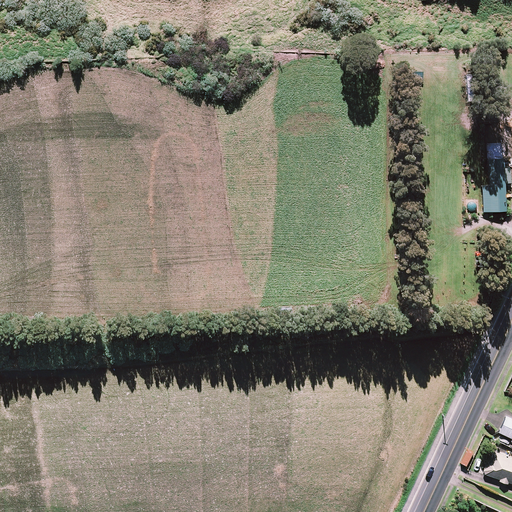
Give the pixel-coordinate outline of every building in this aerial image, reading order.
[(497,141),(496,153),(511,154),(511,143),(497,141)] [(503,173),(511,173),(510,156),(503,157),(503,173)] [(511,173),(503,173),(504,187),(489,187),(490,210),(505,209),(505,188),(511,188),(511,173)] [(511,417),(506,414),(498,431),(511,437),(510,439),(511,440),(511,417)] [(482,472),(499,477),(498,479),(507,482),(508,480),(511,481),(511,456),(494,450),(490,461),(486,459),(482,472)]
